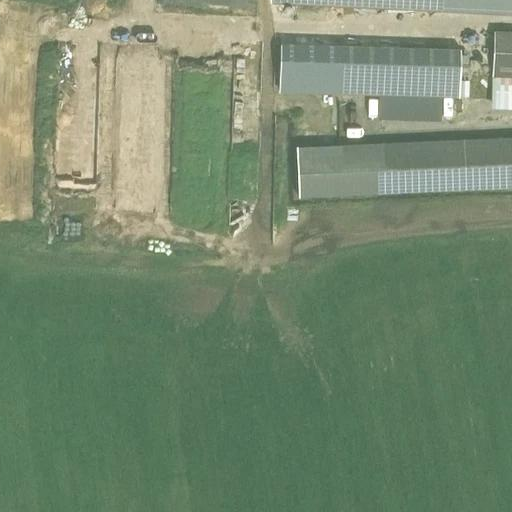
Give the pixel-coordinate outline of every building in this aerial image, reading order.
[(509,0),(269,0),(269,14),(509,25),(509,0)] [(217,25),(216,7),(189,8),(190,26),(217,25)] [(511,37),(497,38),(498,71),(511,70),(511,37)] [(344,46),(344,86),(461,88),(462,49),(344,46)] [(511,71),(497,71),(497,102),(511,102),(511,71)] [(130,90),(124,168),(149,169),(155,92),(130,90)] [(378,90),(356,91),(357,119),(379,118),(378,90)] [(444,115),(445,90),(433,90),(433,115),(444,115)] [(446,113),(458,113),(458,90),(446,90),(446,113)] [(177,122),(176,160),(213,161),(214,123),(177,122)] [(511,136),(299,145),(299,189),(511,179),(511,136)]
